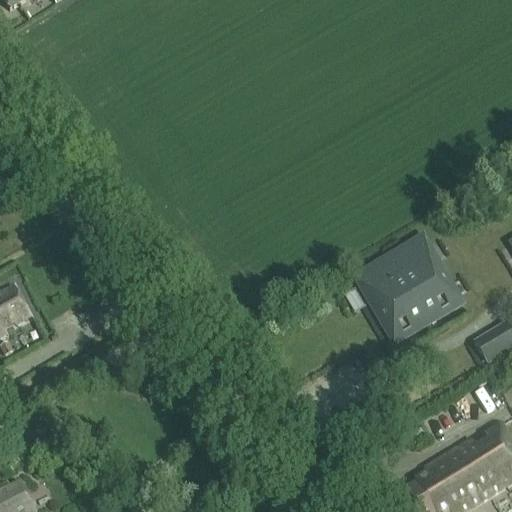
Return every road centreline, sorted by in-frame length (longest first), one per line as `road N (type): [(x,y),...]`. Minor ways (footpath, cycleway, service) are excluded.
road 1 (tertiary): [(323,511),(0,116)]
road 2 (track): [(168,326),(0,426)]
